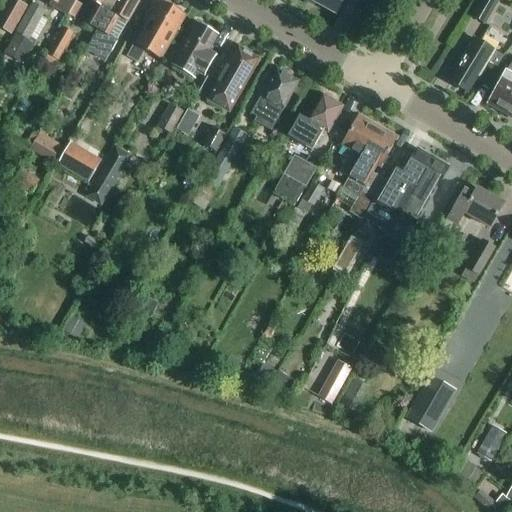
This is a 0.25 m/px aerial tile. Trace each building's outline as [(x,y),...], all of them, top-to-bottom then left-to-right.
[(15,0),(0,25),(0,28),(12,35),(28,8),(15,0)] [(46,0),(52,3),(49,7),(68,18),(78,0),(46,0)] [(116,0),(98,31),(99,31),(86,53),(105,64),(117,43),(109,38),(119,20),(127,24),(141,0),(116,0)] [(87,25),(98,31),(116,0),(90,0),(90,2),(98,7),(87,25)] [(308,0),(336,16),(345,0),(308,0)] [(484,0),(472,19),(484,26),(498,0),(484,0)] [(23,66),(36,44),(30,40),(46,12),(33,4),(15,34),(3,54),(23,66)] [(149,21),(127,60),(137,65),(145,53),(158,61),(184,18),(181,16),(181,13),(175,10),(172,10),(162,5),(152,23),(149,21)] [(209,53),(218,37),(208,31),(206,27),(203,25),(199,26),(197,24),(181,51),(172,67),(193,79),(197,73),(204,78),(216,57),(209,53)] [(47,56),(58,62),(74,35),(63,29),(47,56)] [(504,58),(494,52),(476,41),(469,54),(466,52),(460,62),(462,63),(451,83),(467,93),(476,78),(478,80),(487,64),(497,70),(504,58)] [(207,101),(223,110),(230,114),(260,61),(249,54),(247,51),(244,50),(241,50),(238,48),(207,101)] [(487,105),(502,114),(511,97),(511,65),(507,73),(506,72),(487,105)] [(257,119),(254,123),(271,133),(299,83),(287,76),(288,74),(281,70),(280,72),(277,70),(261,98),(257,105),(251,116),(257,119)] [(287,139),(312,153),(324,132),(328,134),(343,109),(333,103),(332,100),(328,98),(325,98),(323,97),(308,122),(300,117),(287,139)] [(511,97),(502,114),(511,119),(511,97)] [(157,127),(171,135),(183,114),(169,106),(157,127)] [(190,133),(199,113),(188,108),(179,127),(190,133)] [(341,174),(349,179),(350,180),(378,129),(374,127),(375,126),(363,119),(362,120),(359,118),(342,147),(353,153),(341,174)] [(203,182),(218,190),(247,137),(232,128),(203,182)] [(203,147),(217,154),(227,136),(213,129),(203,147)] [(382,132),(378,129),(350,180),(349,179),(342,190),(372,207),(373,205),(386,183),(373,175),(377,167),(381,169),(398,140),(395,138),(395,137),(383,130),(382,132)] [(34,152),(53,163),(60,151),(42,140),(34,152)] [(82,151),(71,145),(61,163),(91,180),(98,168),(78,157),(82,151)] [(86,198),(102,208),(132,158),(116,148),(86,198)] [(373,205),(396,218),(402,206),(416,184),(419,186),(434,159),(418,150),(404,176),(394,170),(386,183),(373,205)] [(285,177),(275,196),(295,208),(302,197),(297,194),(301,186),(306,189),(317,170),(294,157),(284,176),(285,177)] [(415,229),(450,168),(434,159),(419,186),(416,184),(402,206),(396,218),(415,229)] [(10,190),(28,201),(40,182),(22,171),(10,190)] [(303,201),(297,210),(307,216),(312,207),(314,207),(324,190),(313,184),(303,201)] [(200,187),(193,199),(206,206),(213,194),(200,187)] [(442,216),(458,226),(465,214),(490,229),(504,206),(477,190),(473,197),(464,192),(461,198),(454,195),(442,216)] [(398,265),(410,272),(426,247),(413,240),(398,265)] [(483,243),(462,279),(474,286),(495,250),(483,243)] [(351,263),(357,252),(346,245),(339,257),(351,263)] [(293,265),(296,258),(289,254),(285,261),(293,265)] [(303,265),(296,277),(304,281),(310,269),(303,265)] [(150,320),(158,305),(140,295),(132,310),(150,320)] [(64,333),(77,340),(85,326),(71,318),(64,333)] [(160,361),(170,341),(164,338),(154,358),(160,361)] [(330,404),(351,369),(338,361),(317,397),(330,404)] [(264,366),(251,387),(264,394),(277,373),(264,366)] [(430,433),(454,392),(432,379),(408,420),(430,433)] [(354,414),(368,388),(354,381),(340,406),(354,414)] [(492,430),(483,444),(497,452),(505,438),(492,430)] [(481,491),(474,499),(488,511),(504,511),(496,505),(481,491)] [(502,497),(496,505),(504,511),(511,505),(510,504),(506,500),(502,497)]
